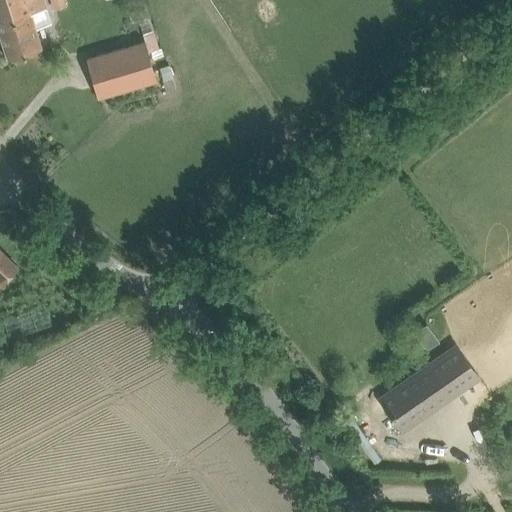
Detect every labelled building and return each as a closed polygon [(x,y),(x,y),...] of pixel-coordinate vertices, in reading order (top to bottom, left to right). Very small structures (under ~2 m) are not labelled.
[(34,27),(50,22),(43,0),(0,0),(0,36),(7,59),(41,48),(34,27)] [(63,0),(50,0),(53,8),(65,5),(63,0)] [(156,80),(148,51),(159,48),(154,30),(142,33),(144,40),(86,58),(97,97),(156,80)] [(0,283),(0,284),(17,267),(0,249),(0,283)] [(380,398),(402,429),(478,376),(456,345),(380,398)]
